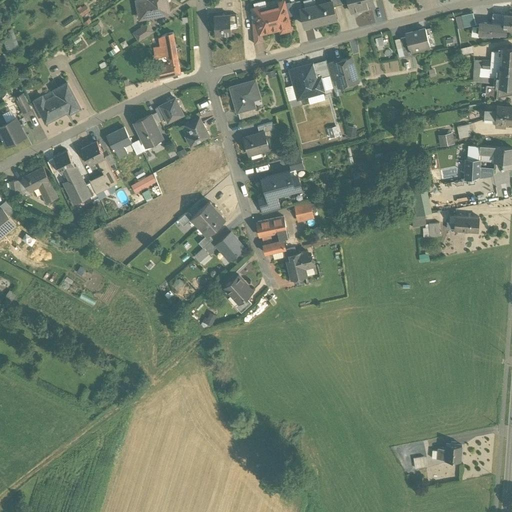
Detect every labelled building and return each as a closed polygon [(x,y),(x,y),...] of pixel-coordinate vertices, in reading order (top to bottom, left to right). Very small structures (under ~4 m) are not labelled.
[(138,0),(137,0),(139,12),(145,11),(146,18),(170,13),(167,0),(138,0)] [(300,0),(299,0),(290,2),(293,16),(302,14),(300,8),(302,7),(300,0)] [(330,0),(316,4),(321,22),(336,18),(333,6),(332,0),(330,0)] [(348,0),(349,2),(352,12),(353,12),(352,11),(361,9),(361,10),(374,7),(372,0),(348,0)] [(284,2),(255,9),(258,21),(260,32),(262,32),(280,28),(281,32),(291,30),(284,2)] [(321,22),(316,4),(302,7),(300,8),(302,14),(305,26),(321,22)] [(82,15),(91,10),(87,5),(79,9),(82,15)] [(92,12),(83,17),(87,24),(96,19),(92,12)] [(473,12),(461,15),(464,27),(476,24),(473,12)] [(504,14),(493,13),(492,14),(493,14),(492,23),(500,24),(503,24),(504,14)] [(511,14),(510,14),(504,14),(503,24),(503,29),(507,29),(511,29),(511,14)] [(230,15),(214,16),(216,35),(231,34),(231,28),(230,15)] [(260,32),(258,21),(252,22),(254,44),(264,42),(262,32),(260,32)] [(492,23),(480,22),(479,34),(492,35),(492,34),(499,34),(499,33),(500,24),(492,23)] [(148,25),(135,33),(139,40),(152,31),(148,25)] [(425,29),(405,34),(406,37),(410,52),(430,46),(425,29)] [(173,33),(165,34),(167,45),(175,43),(173,33)] [(410,52),(406,37),(400,38),(405,56),(410,54),(410,52)] [(175,43),(167,45),(169,55),(171,64),(172,75),(180,73),(175,43)] [(164,46),(154,48),(155,58),(166,56),(164,46)] [(511,47),(502,47),(502,48),(501,54),(501,62),(511,63),(511,47)] [(351,57),(340,60),(340,61),(334,62),(333,62),(338,77),(340,86),(349,83),(348,79),(356,77),(351,57)] [(321,78),(331,75),(327,64),(326,60),(313,64),(317,79),(321,78)] [(475,60),(474,76),(482,77),(482,67),(483,60),(475,60)] [(333,62),(327,64),(331,75),(332,79),(338,77),(333,62)] [(511,63),(501,62),(500,71),(499,78),(511,78),(511,63)] [(171,64),(157,68),(159,79),(172,75),(171,64)] [(321,78),(317,79),(313,64),(290,70),(298,99),(325,92),(321,78)] [(496,77),(495,86),(499,87),(511,87),(511,78),(499,78),(496,77)] [(151,80),(137,87),(140,93),(154,86),(151,80)] [(255,80),(230,87),(237,112),(238,112),(252,108),(250,100),(260,98),(255,80)] [(60,93),(45,101),(43,96),(34,100),(46,122),(69,110),(70,113),(80,108),(67,83),(57,88),(60,93)] [(495,86),(486,85),(484,102),(497,99),(499,87),(495,86)] [(32,108),(24,92),(15,97),(22,113),(32,108)] [(176,98),(161,105),(165,115),(168,114),(171,120),(184,114),(176,98)] [(511,107),(497,106),(497,110),(496,117),(495,126),(505,127),(506,123),(511,123),(511,107)] [(252,108),(238,112),(240,118),(254,114),(252,108)] [(162,137),(151,114),(135,122),(143,138),(146,145),(162,137)] [(6,122),(0,125),(0,132),(7,145),(25,136),(16,117),(6,122)] [(209,135),(199,117),(185,125),(190,134),(186,136),(191,145),(209,135)] [(272,122),(257,126),(259,133),(264,131),(273,128),(272,122)] [(469,124),(458,127),(460,137),(472,135),(469,124)] [(131,142),(124,127),(108,136),(115,150),(116,150),(123,146),(131,142)] [(269,148),(264,131),(259,133),(244,137),(249,154),(269,148)] [(441,146),(455,143),(453,133),(439,136),(441,146)] [(143,138),(138,141),(143,151),(148,149),(146,145),(143,138)] [(97,142),(90,145),(90,144),(82,148),(89,164),(90,164),(90,163),(97,159),(97,160),(104,157),(97,141),(96,141),(97,142)] [(143,151),(138,141),(132,143),(138,154),(143,151)] [(480,145),(471,145),(470,159),(480,159),(480,154),(479,154),(480,145)] [(489,146),(480,145),(479,154),(480,154),(486,154),(489,153),(489,146)] [(123,146),(116,150),(119,156),(126,152),(123,146)] [(511,147),(489,146),(489,153),(495,153),(494,161),(511,162),(511,147)] [(75,165),(68,151),(61,154),(61,155),(55,158),(54,157),(53,158),(59,170),(61,173),(62,173),(61,171),(68,167),(68,169),(75,166),(75,165)] [(300,154),(288,157),(290,164),(302,160),(300,154)] [(97,175),(103,188),(116,181),(104,157),(97,160),(103,172),(97,175)] [(53,158),(48,161),(53,173),(59,170),(53,158)] [(470,159),(466,158),(465,179),(478,177),(479,168),(480,159),(470,159)] [(302,160),(290,164),(291,171),(304,167),(302,160)] [(85,184),(76,165),(75,165),(75,166),(68,169),(73,178),(64,182),(74,202),(90,195),(90,194),(85,184)] [(50,181),(43,167),(23,177),(30,191),(39,186),(47,202),(57,197),(49,181),(50,181)] [(289,171),(262,178),(268,201),(269,202),(278,200),(277,194),(291,190),(300,188),(296,175),(291,176),(289,171)] [(152,174),(132,185),(136,193),(156,182),(152,174)] [(103,188),(97,175),(90,179),(91,182),(96,192),(103,188)] [(19,180),(10,182),(12,194),(21,193),(19,180)] [(96,192),(91,182),(85,184),(90,194),(90,195),(92,198),(97,195),(96,192)] [(278,200),(269,202),(268,201),(261,203),(263,213),(281,208),(278,200)] [(15,210),(6,201),(0,205),(2,208),(3,208),(8,215),(15,210)] [(226,220),(210,202),(193,217),(192,218),(192,219),(207,236),(208,236),(209,235),(226,220)] [(310,202),(296,205),(299,220),(313,217),(310,202)] [(8,215),(3,208),(2,208),(0,210),(0,237),(15,225),(16,224),(8,215)] [(188,212),(178,220),(183,226),(192,219),(192,218),(193,217),(188,212)] [(479,218),(463,216),(459,214),(450,216),(449,223),(455,223),(454,230),(461,230),(461,231),(478,232),(479,218)] [(424,215),(412,217),(413,227),(425,225),(424,215)] [(284,216),(257,222),(259,233),(277,229),(286,227),(284,216)] [(439,223),(428,224),(429,236),(440,235),(439,223)] [(277,229),(279,235),(280,239),(288,237),(286,227),(277,229)] [(244,248),(230,232),(216,244),(226,255),(222,259),(226,264),(244,248)] [(208,236),(207,236),(199,243),(203,248),(213,239),(209,235),(208,236)] [(283,241),(264,245),(267,254),(284,250),(284,249),(283,241)] [(284,249),(284,250),(285,256),(292,254),(296,253),(295,247),(284,249)] [(203,248),(195,255),(200,261),(208,254),(203,248)] [(296,253),(292,254),(293,259),(292,259),(288,260),(292,278),(294,278),(305,275),(307,275),(305,267),(314,265),(311,254),(308,255),(307,250),(296,253)] [(253,291),(238,274),(225,286),(239,302),(240,303),(246,297),(253,291)] [(305,275),(294,278),(295,283),(307,281),(305,275)] [(246,297),(240,303),(239,302),(236,305),(242,311),(252,302),(246,297)] [(462,445),(446,444),(446,448),(445,459),(461,460),(462,445)] [(424,456),(413,458),(415,468),(425,466),(424,456)]
